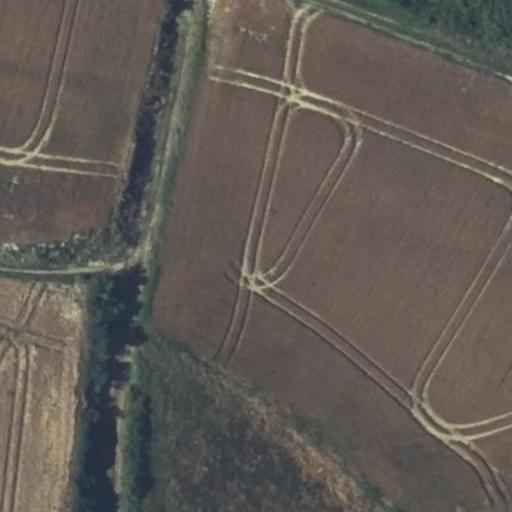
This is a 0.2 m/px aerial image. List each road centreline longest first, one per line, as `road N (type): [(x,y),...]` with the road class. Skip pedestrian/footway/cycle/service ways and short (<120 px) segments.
road 1 (track): [(187,0),(130,263),(106,511)]
road 2 (track): [(511,66),(332,0)]
road 3 (track): [(0,258),(47,268),(130,263)]
